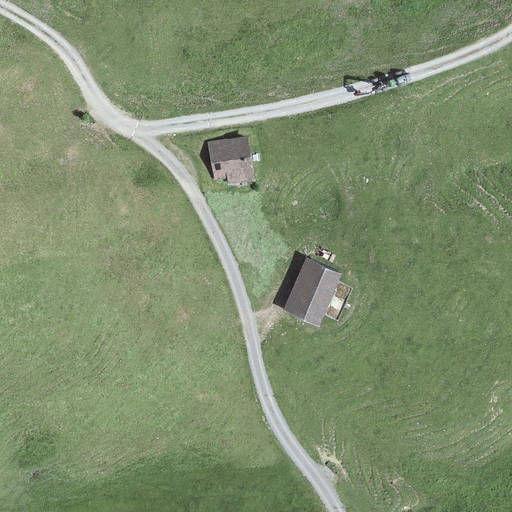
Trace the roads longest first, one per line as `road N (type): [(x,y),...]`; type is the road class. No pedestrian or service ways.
road 1 (track): [(133,130),(178,167),(230,262),(277,426),(334,511)]
road 2 (track): [(511,26),(423,72),(344,95),(133,130)]
road 3 (track): [(133,130),(98,104),(67,57),(0,6)]
